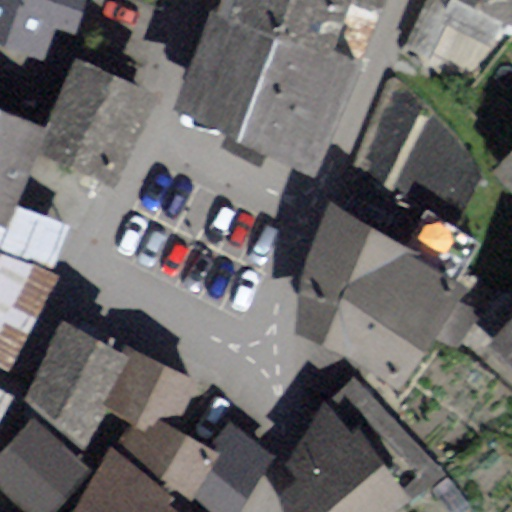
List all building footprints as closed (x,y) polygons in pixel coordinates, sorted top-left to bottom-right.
[(101,0),(0,0),(0,40),(52,59),(62,32),(88,39),(101,0)] [(360,48),(224,0),(213,0),(179,98),(316,157),(360,48)] [(385,0),(224,0),(360,48),(385,0)] [(511,0),(458,0),(511,24),(511,0)] [(161,92),(89,63),(53,152),(126,181),(161,92)] [(58,132),(0,107),(0,217),(18,226),(58,132)] [(344,208),(302,295),(348,317),(333,350),(418,391),(450,348),(460,353),(486,316),(474,311),(482,295),(439,271),(445,260),(344,208)] [(0,354),(1,355),(41,269),(0,248),(0,354)] [(207,387),(75,328),(41,400),(89,437),(104,414),(180,440),(207,387)] [(511,340),(501,353),(511,363),(511,340)] [(0,380),(0,442),(29,397),(0,380)] [(308,486),(288,498),(298,511),(424,511),(439,503),(360,391),(296,464),(308,486)] [(0,476),(32,511),(35,511),(79,467),(35,426),(0,462),(0,476)] [(88,511),(173,511),(123,471),(88,511)]
